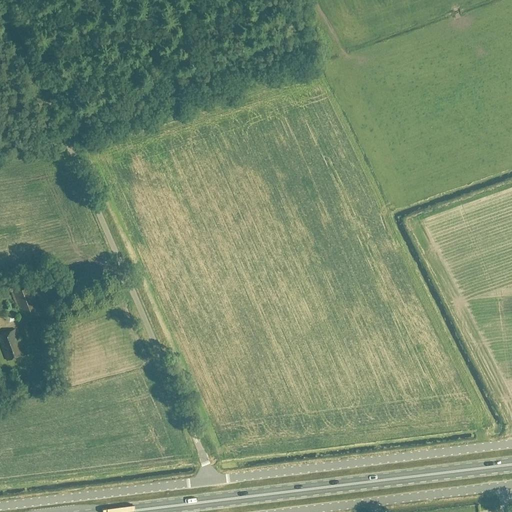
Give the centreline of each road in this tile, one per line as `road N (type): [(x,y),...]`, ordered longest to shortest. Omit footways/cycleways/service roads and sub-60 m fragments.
road 1 (unclassified): [(212,480),(1,0)]
road 2 (primary): [(511,464),(121,511)]
road 3 (unclassified): [(212,480),(511,444)]
road 4 (unclassified): [(511,485),(292,511)]
road 5 (unclassified): [(0,506),(212,480)]
